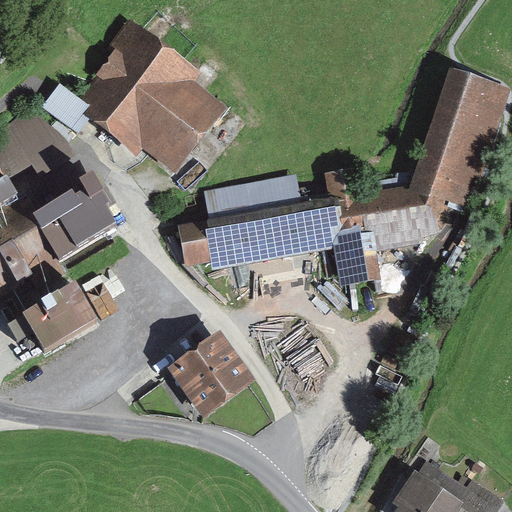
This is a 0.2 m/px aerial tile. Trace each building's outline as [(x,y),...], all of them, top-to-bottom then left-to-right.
[(176,171),(220,115),(188,90),(195,80),(132,31),(118,49),(124,54),(80,110),(135,153),(142,144),(176,171)] [(211,258),(213,270),(334,252),(339,285),(379,279),(375,252),(423,247),(423,238),(441,236),(454,208),(470,214),(511,89),(449,70),(407,191),(405,176),(376,182),(377,192),(364,194),(361,170),(328,175),(331,194),(302,199),(298,177),(205,191),(209,220),(179,225),(185,262),(211,258)] [(57,149),(39,112),(0,130),(0,165),(4,174),(57,149)] [(52,262),(113,229),(100,205),(41,237),(22,201),(0,213),(0,294),(2,299),(56,270),(52,262)] [(43,357),(93,330),(75,297),(25,324),(43,357)] [(246,386),(218,346),(175,375),(204,416),(246,386)] [(429,470),(402,511),(457,511),(461,506),(469,511),(494,511),(499,506),(473,489),(469,495),(429,470)]
